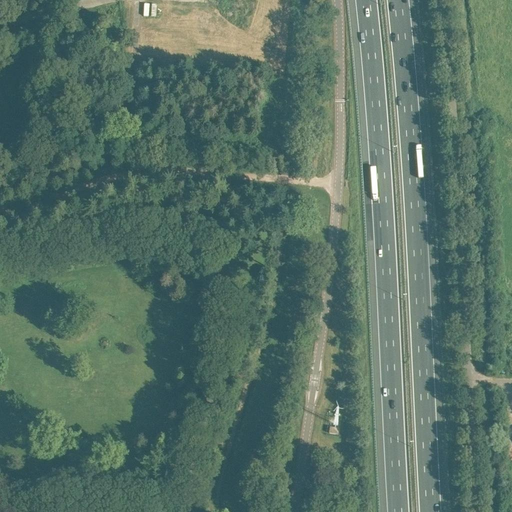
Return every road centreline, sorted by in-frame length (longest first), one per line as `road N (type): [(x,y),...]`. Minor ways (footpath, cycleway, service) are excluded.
road 1 (tertiary): [(295,511),(338,183),(337,0)]
road 2 (motorway): [(367,0),(399,511)]
road 3 (motorway): [(429,511),(398,0)]
road 4 (unclassified): [(470,378),(446,0)]
road 5 (track): [(338,183),(134,171),(0,208)]
road 6 (unclassified): [(477,511),(470,378)]
